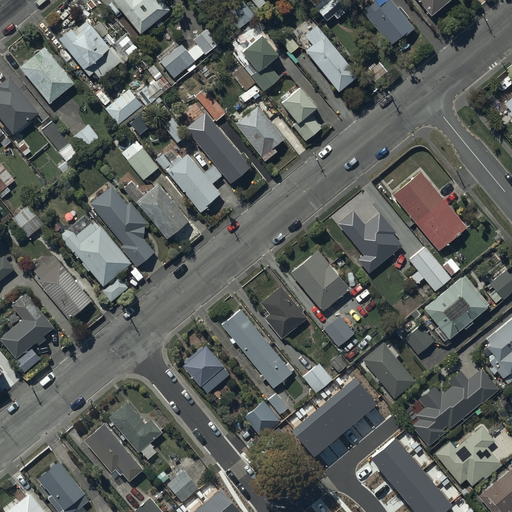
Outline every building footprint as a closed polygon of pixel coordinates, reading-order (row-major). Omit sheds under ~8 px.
[(113,0),(139,32),(153,21),(158,26),(163,22),(158,16),(169,8),(162,0),(113,0)] [(254,14),(242,0),(240,0),(224,14),(237,29),(254,14)] [(347,0),(310,0),(326,19),(333,13),(337,17),(344,11),(341,7),(348,0),(347,0)] [(391,0),(383,0),(380,3),(377,0),(372,0),(362,9),(389,43),(399,35),(400,37),(413,26),(391,0)] [(418,0),(430,13),(446,0),(418,0)] [(70,26),(57,36),(89,74),(91,72),(95,77),(98,75),(100,77),(120,60),(123,62),(128,58),(125,54),(131,49),(127,45),(122,50),(114,41),(108,46),(86,19),(73,30),(70,26)] [(304,33),(312,42),(305,48),(338,89),(357,73),(316,24),(304,33)] [(207,26),(192,38),(196,43),(204,52),(205,54),(220,41),(207,26)] [(285,29),(276,36),(290,52),(298,46),(285,29)] [(240,49),(257,69),(277,52),(260,32),(240,49)] [(176,38),(156,56),(174,77),(185,67),(189,72),(196,65),(192,61),(204,52),(196,43),(194,44),(193,43),(185,49),(176,38)] [(43,45),(18,65),(49,102),(73,82),(43,45)] [(299,49),(293,54),(302,65),(308,61),(299,49)] [(386,71),(378,61),(365,73),(373,82),(386,71)] [(252,76),(264,90),(279,77),(268,63),(252,76)] [(310,63),(305,68),(314,79),(319,75),(310,63)] [(245,89),(255,81),(242,64),(231,73),(245,89)] [(7,73),(0,78),(0,117),(12,132),(38,111),(7,73)] [(320,77),(315,81),(323,91),(328,87),(320,77)] [(141,90),(137,93),(145,105),(160,94),(150,81),(140,89),(141,90)] [(299,85),(281,100),(297,120),(292,124),(305,140),(321,126),(309,111),(316,105),(299,85)] [(205,87),(196,95),(215,119),(225,111),(205,87)] [(128,88),(104,107),(120,127),(144,108),(128,88)] [(234,121),(265,160),(277,150),(273,145),(284,137),(257,103),(234,121)] [(131,122),(140,132),(152,121),(144,111),(131,122)] [(172,116),(162,124),(177,142),(187,134),(172,116)] [(78,150),(52,118),(41,127),(67,159),(78,150)] [(88,123),(71,136),(85,152),(101,139),(88,123)] [(217,125),(197,142),(230,182),(250,165),(217,125)] [(143,179),(158,166),(142,147),(127,160),(143,179)] [(169,166),(165,170),(201,210),(212,201),(210,199),(219,191),(211,182),(220,175),(212,165),(203,172),(186,153),(181,157),(178,153),(169,161),(162,153),(155,159),(164,168),(168,164),(169,166)] [(58,167),(62,172),(72,165),(68,159),(58,167)] [(14,179),(0,161),(0,195),(1,197),(10,190),(7,185),(14,179)] [(420,169),(392,192),(438,248),(466,225),(420,169)] [(158,182),(135,200),(166,237),(188,219),(158,182)] [(123,243),(120,246),(136,266),(154,251),(143,237),(144,225),(147,222),(130,200),(126,203),(111,184),(89,202),(123,243)] [(28,203),(12,216),(27,236),(44,222),(28,203)] [(0,222),(10,213),(4,206),(0,209),(0,222)] [(351,208),(335,221),(362,254),(357,258),(368,271),(401,244),(391,231),(393,230),(378,211),(363,223),(351,208)] [(60,232),(62,239),(102,285),(121,268),(126,268),(127,263),(130,261),(99,224),(98,225),(95,221),(93,223),(89,222),(75,234),(73,231),(65,228),(60,232)] [(425,245),(409,258),(418,270),(411,275),(416,282),(423,276),(434,290),(450,277),(425,245)] [(317,248),(289,270),(322,309),(349,287),(317,248)] [(40,276),(36,279),(68,318),(91,299),(53,253),(34,269),(40,276)] [(0,279),(15,268),(3,254),(0,256),(0,255),(0,279)] [(451,257),(443,264),(450,274),(459,267),(451,257)] [(511,290),(511,276),(505,268),(489,282),(491,284),(485,289),(495,301),(501,296),(503,298),(511,290)] [(461,274),(423,305),(438,324),(433,328),(443,339),(447,336),(448,336),(462,324),(464,327),(472,320),(471,319),(478,314),(477,313),(489,303),(465,273),(462,275),(461,274)] [(128,286),(118,275),(101,289),(111,301),(128,286)] [(264,316),(281,337),(306,316),(302,310),(304,309),(299,303),(298,305),(280,284),(259,301),(269,312),(264,316)] [(0,338),(15,357),(35,340),(38,344),(46,338),(43,334),(54,325),(25,291),(10,303),(22,317),(0,334),(0,338)] [(221,323),(222,325),(231,336),(229,338),(232,342),(235,340),(261,373),(259,375),(263,379),(265,377),(272,386),(291,371),(290,370),(293,368),(288,361),(286,363),(240,308),(221,323)] [(339,314),(323,327),(338,345),(354,333),(339,314)] [(511,368),(511,316),(486,338),(489,341),(485,344),(492,352),(488,355),(490,358),(489,360),(493,364),(489,367),(493,372),(496,369),(502,376),(511,368)] [(406,334),(404,336),(417,353),(433,340),(419,324),(413,328),(408,322),(401,328),(406,334)] [(382,341),(361,357),(375,376),(373,377),(376,381),(379,379),(393,397),(414,381),(395,356),(399,352),(392,343),(387,346),(382,341)] [(185,361),(182,364),(199,384),(200,383),(207,391),(228,373),(222,365),(222,364),(205,344),(202,346),(201,345),(184,359),(185,361)] [(31,347),(14,360),(23,371),(40,358),(31,347)] [(332,378),(318,361),(302,375),(316,391),(332,378)] [(418,418),(411,423),(428,444),(444,430),(442,428),(446,424),(449,427),(480,402),(481,402),(498,388),(481,366),(468,377),(461,368),(447,380),(451,384),(440,393),(434,384),(417,397),(424,405),(414,413),(418,418)] [(356,379),(293,431),(313,456),(376,404),(356,379)] [(275,392),(267,398),(280,413),(287,407),(275,392)] [(263,398),(243,415),(256,432),(276,415),(263,398)] [(126,400),(108,416),(138,451),(140,449),(147,458),(155,451),(151,446),(153,445),(149,441),(162,431),(150,417),(144,422),(126,400)] [(507,412),(503,406),(497,411),(501,417),(507,412)] [(121,472),(128,479),(142,467),(103,421),(83,438),(110,470),(109,471),(113,477),(118,472),(119,473),(121,472)] [(449,440),(434,452),(459,482),(465,477),(471,484),(482,475),(485,478),(502,464),(486,445),(494,439),(481,424),(464,438),(466,440),(456,448),(449,440)] [(395,436),(370,456),(416,511),(450,511),(447,508),(452,504),(395,436)] [(51,493),(47,496),(58,511),(62,508),(64,511),(86,511),(87,511),(82,504),(88,499),(83,493),(84,492),(58,458),(36,476),(44,486),(45,485),(51,493)] [(506,511),(511,507),(511,465),(477,494),(492,511),(506,511)] [(198,486),(183,468),(166,482),(181,500),(198,486)] [(238,511),(221,490),(194,511),(238,511)] [(44,511),(28,491),(3,511),(2,511),(44,511)] [(150,496),(134,509),(136,511),(163,511),(150,496)]
